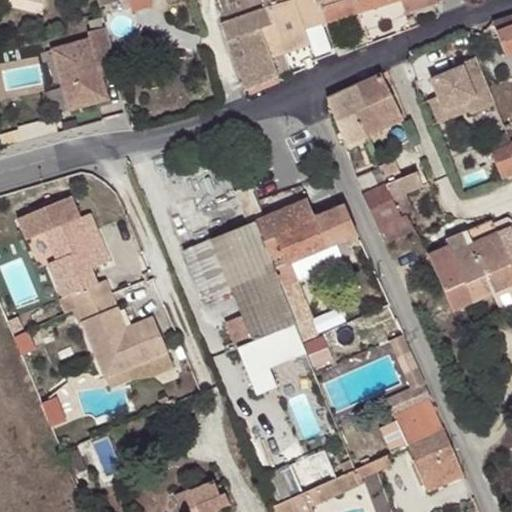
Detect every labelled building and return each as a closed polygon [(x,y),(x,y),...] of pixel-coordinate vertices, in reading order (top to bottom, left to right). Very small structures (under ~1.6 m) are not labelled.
[(219,0),(227,23),(221,24),(227,43),(231,42),(235,53),(230,56),(236,77),(239,75),(244,90),(278,75),(271,60),(259,29),(271,25),(261,0),(219,0)] [(299,49),(310,45),(305,29),(297,7),(294,0),(261,0),(271,25),(259,29),(271,60),(299,49)] [(294,0),(297,7),(305,29),(325,23),(317,0),(294,0)] [(317,0),(325,23),(357,13),(355,5),(352,0),(317,0)] [(352,0),(355,5),(357,13),(398,0),(352,0)] [(399,0),(404,15),(438,3),(436,0),(399,0)] [(511,15),(490,22),(504,58),(511,55),(511,15)] [(117,70),(105,31),(88,36),(89,43),(52,54),(57,72),(62,70),(68,90),(63,91),(70,114),(108,103),(100,74),(117,70)] [(494,104),(476,58),(463,63),(462,64),(461,65),(461,66),(461,67),(462,67),(431,80),(438,97),(443,111),(465,102),(469,111),(469,112),(470,112),(470,113),(471,113),(472,113),(494,104)] [(57,72),(63,91),(68,90),(62,70),(57,72)] [(379,76),(363,83),(373,106),(353,115),(364,138),(403,121),(379,76)] [(328,97),(326,101),(344,146),(364,138),(353,115),(373,106),(363,83),(328,97)] [(443,111),(438,97),(429,101),(438,124),(447,120),(469,111),(465,102),(443,111)] [(511,146),(511,145),(489,154),(501,184),(511,179),(511,146)] [(386,185),(401,179),(395,161),(378,167),(386,185)] [(393,201),(423,187),(417,172),(401,179),(386,185),(393,201)] [(400,218),(393,201),(386,185),(361,197),(383,245),(383,247),(414,233),(407,216),(400,218)] [(235,192),(248,220),(262,214),(249,186),(235,192)] [(265,216),(253,222),(296,324),(311,318),(297,283),(288,263),(335,245),(357,236),(344,206),(314,218),(306,199),(265,216)] [(71,312),(110,295),(104,281),(97,284),(91,268),(97,266),(78,221),(70,200),(17,221),(26,242),(43,235),(54,261),(46,265),(59,299),(57,300),(63,315),(71,312)] [(511,214),(491,224),(495,234),(511,227),(511,214)] [(89,217),(78,221),(97,266),(108,262),(89,217)] [(296,324),(253,222),(181,251),(203,303),(229,291),(240,316),(223,323),(234,350),(236,349),(296,324)] [(446,241),(448,248),(451,254),(495,234),(491,224),(490,222),(446,241)] [(176,235),(181,248),(207,238),(201,224),(176,235)] [(511,227),(495,234),(509,265),(482,276),(489,295),(511,285),(511,227)] [(448,248),(427,257),(452,312),(489,295),(482,276),(509,265),(495,234),(451,254),(448,248)] [(335,245),(288,263),(297,283),(343,264),(335,245)] [(511,285),(489,295),(498,315),(511,309),(511,285)] [(124,329),(110,295),(71,312),(77,325),(81,324),(105,378),(166,353),(152,318),(139,323),(142,331),(135,334),(132,326),(124,329)] [(139,323),(132,326),(135,334),(142,331),(139,323)] [(268,368),(308,352),(296,324),(236,349),(255,396),(276,387),(268,368)] [(314,367),(334,358),(325,335),(304,343),(314,367)] [(428,394),(410,352),(397,357),(412,388),(383,401),(406,448),(407,448),(444,430),(432,405),(428,394)] [(166,353),(105,378),(110,389),(130,383),(151,379),(173,370),(166,353)] [(57,394),(39,400),(49,427),(67,420),(57,394)] [(463,477),(444,430),(407,448),(426,493),(463,477)] [(289,466),(258,480),(269,508),(292,498),(301,495),(289,466)] [(351,473),(313,489),(319,504),(359,487),(352,472),(351,473)] [(214,511),(215,511),(230,505),(224,493),(219,495),(212,482),(188,492),(187,490),(171,496),(177,511),(186,511),(194,509),(195,511),(214,511)] [(313,489),(301,495),(292,498),(297,511),(312,511),(311,508),(319,504),(313,489)] [(269,508),(271,511),(297,511),(292,498),(269,508)]
